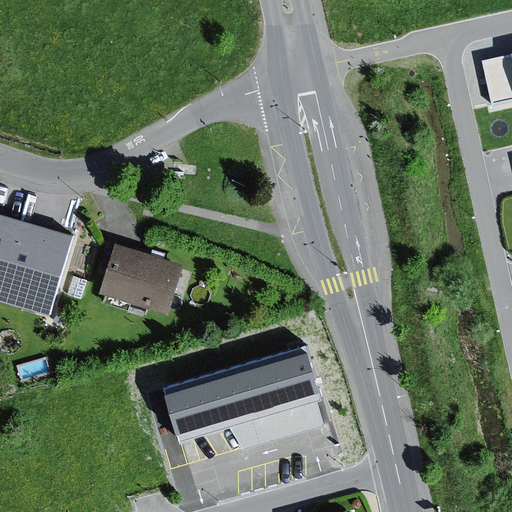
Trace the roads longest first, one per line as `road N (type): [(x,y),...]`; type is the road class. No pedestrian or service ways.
road 1 (residential): [(446,35),(511,332)]
road 2 (residential): [(0,157),(72,177),(203,110),(280,82)]
road 3 (primary): [(361,324),(363,278),(317,70)]
road 4 (primary): [(280,82),(332,286),(361,324)]
road 5 (primary): [(406,511),(361,324)]
road 6 (residential): [(317,70),(446,35)]
